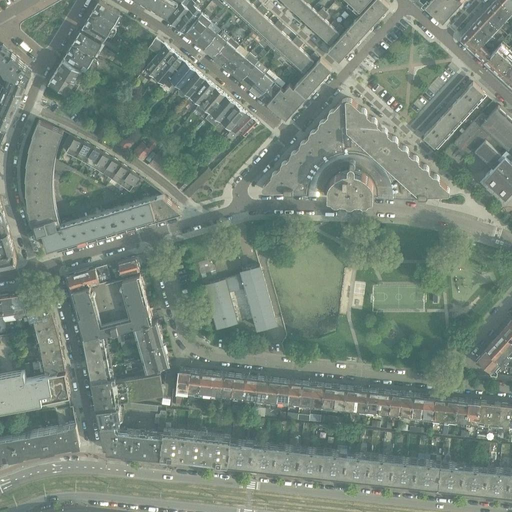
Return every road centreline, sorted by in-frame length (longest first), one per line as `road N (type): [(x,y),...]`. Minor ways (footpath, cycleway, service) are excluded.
road 1 (secondary): [(494,511),(89,468)]
road 2 (residential): [(153,234),(183,339),(205,355),(457,384)]
road 3 (residential): [(241,208),(396,206),(511,237)]
road 4 (residential): [(117,0),(170,33),(289,133)]
road 5 (secondary): [(14,511),(69,496),(228,511)]
road 6 (residential): [(53,265),(93,445),(89,468)]
road 7 (residential): [(29,106),(128,156),(186,204),(193,222)]
road 8 (residential): [(35,269),(9,184),(12,148),(29,106)]
